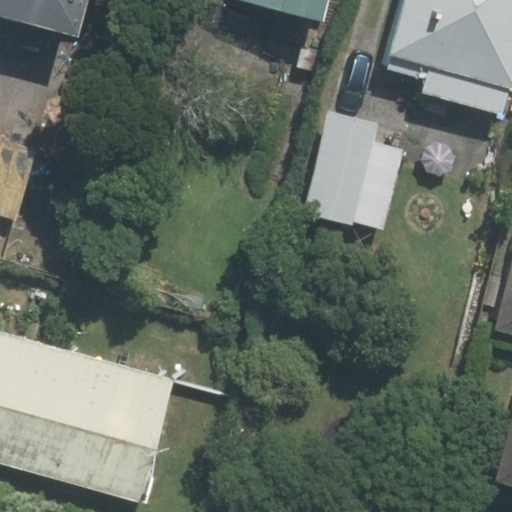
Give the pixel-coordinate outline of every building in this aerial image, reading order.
[(85,0),(0,0),(81,19),(85,0)] [(272,0),(322,14),(326,0),(272,0)] [(511,0),(403,0),(391,49),(426,58),(419,84),(503,106),(510,80),(511,80),(511,0)] [(381,112),(329,100),(305,203),(388,222),(408,140),(376,132),(381,112)] [(0,131),(0,214),(25,221),(47,145),(0,131)] [(511,286),(502,322),(511,324),(511,394),(491,468),(511,473),(511,286)] [(174,368),(0,316),(0,449),(138,490),(174,368)]
